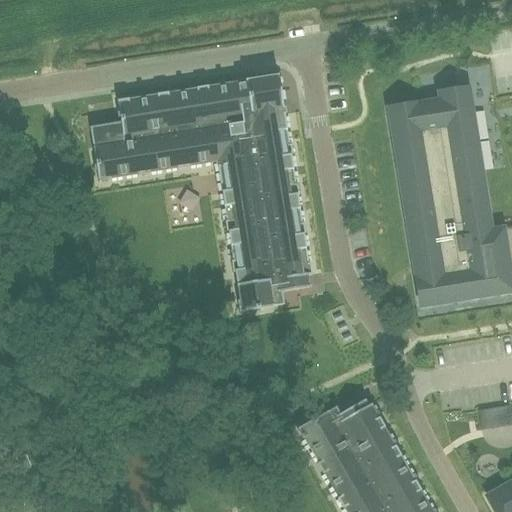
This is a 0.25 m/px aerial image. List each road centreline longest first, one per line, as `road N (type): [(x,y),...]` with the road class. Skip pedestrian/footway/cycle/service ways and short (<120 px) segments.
road 1 (residential): [(305,45),(342,264),(407,390)]
road 2 (residential): [(0,95),(305,45)]
road 3 (unclassified): [(305,45),(511,10)]
road 4 (residential): [(466,511),(407,390)]
